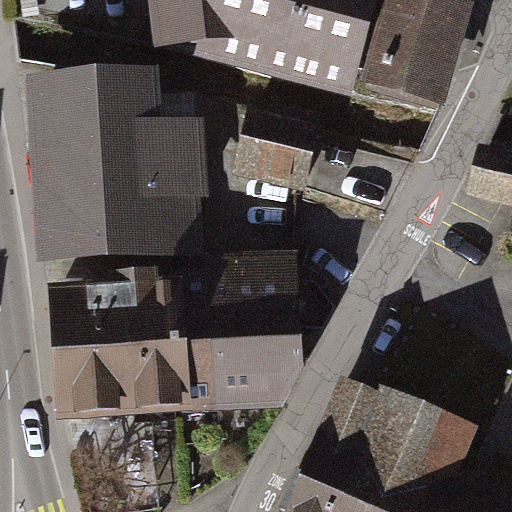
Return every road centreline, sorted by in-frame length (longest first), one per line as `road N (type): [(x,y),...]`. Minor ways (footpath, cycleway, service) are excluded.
road 1 (residential): [(511,0),(434,179),(276,457),(254,511)]
road 2 (secondary): [(0,318),(23,511)]
